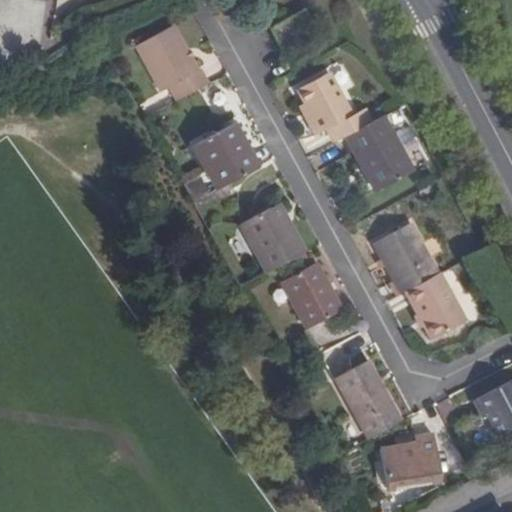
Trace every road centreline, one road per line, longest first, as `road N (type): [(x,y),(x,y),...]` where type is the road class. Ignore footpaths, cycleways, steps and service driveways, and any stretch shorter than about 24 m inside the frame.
road 1 (unclassified): [(236,54),(403,361),(422,380),(452,380),(511,348)]
road 2 (secondary): [(511,164),(426,0)]
